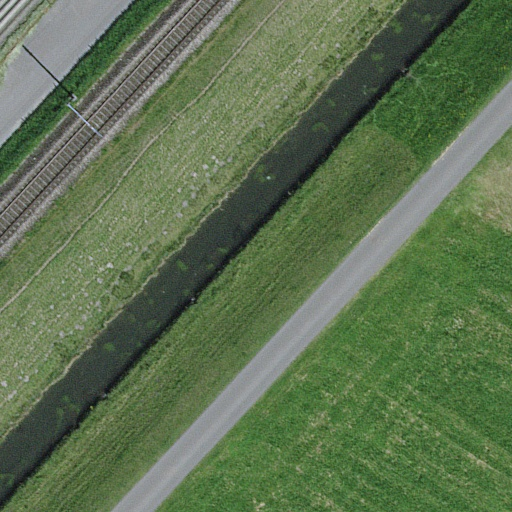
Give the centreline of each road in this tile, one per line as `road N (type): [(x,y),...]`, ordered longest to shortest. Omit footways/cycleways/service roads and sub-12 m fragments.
road 1 (track): [(129,511),(511,98)]
road 2 (track): [(0,134),(123,0)]
